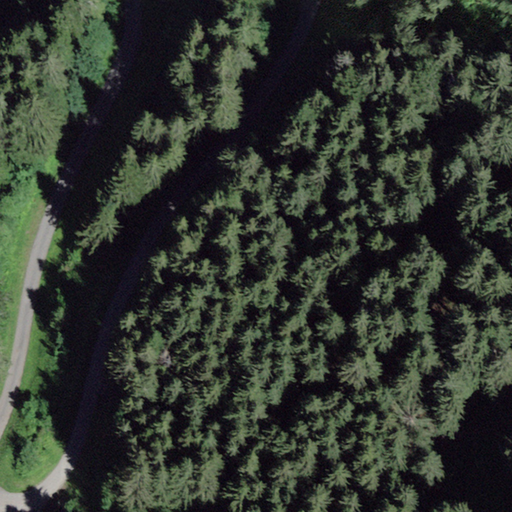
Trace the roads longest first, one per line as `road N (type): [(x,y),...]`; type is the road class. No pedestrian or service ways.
road 1 (unclassified): [(308,0),(247,112),(163,210),(125,280),(65,468),(35,499),(0,503)]
road 2 (unclassified): [(0,416),(34,266),(55,202),(125,57),(133,0)]
